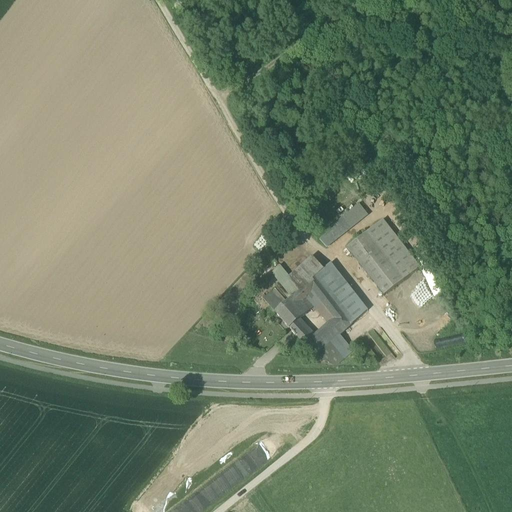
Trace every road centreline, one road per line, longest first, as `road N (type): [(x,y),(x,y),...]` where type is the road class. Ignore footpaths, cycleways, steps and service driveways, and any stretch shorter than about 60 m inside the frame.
road 1 (secondary): [(323,383),(90,368),(0,345)]
road 2 (track): [(158,0),(310,250),(340,264)]
road 3 (track): [(217,99),(381,0)]
road 4 (unclassified): [(323,383),(318,427),(217,511)]
road 5 (unclassified): [(340,264),(422,376)]
